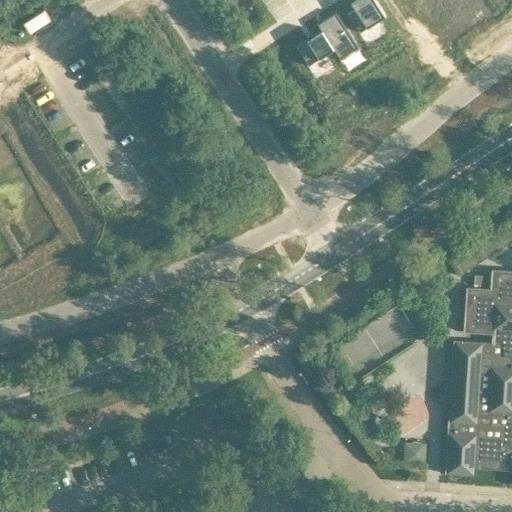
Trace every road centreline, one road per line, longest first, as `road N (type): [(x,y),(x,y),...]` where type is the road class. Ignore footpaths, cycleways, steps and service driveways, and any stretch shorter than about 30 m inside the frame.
road 1 (unclassified): [(0,399),(119,368),(242,311)]
road 2 (residential): [(511,56),(394,150),(305,207)]
road 3 (unclassified): [(398,511),(259,345),(242,311)]
road 4 (residential): [(305,207),(168,0)]
road 5 (unclassified): [(335,253),(511,139)]
